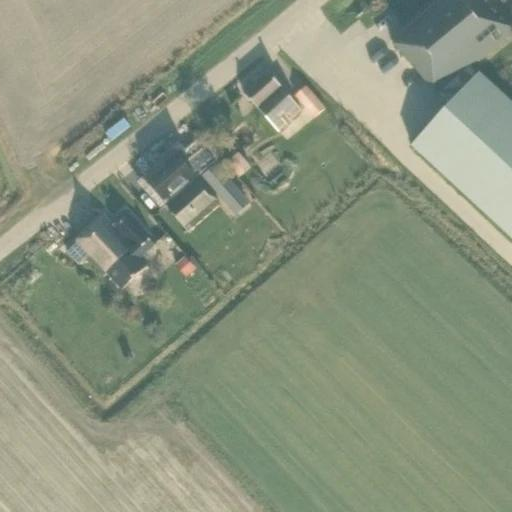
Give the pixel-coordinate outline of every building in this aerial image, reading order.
[(511,104),(479,75),(466,64),(511,25),(490,0),(446,0),(394,44),(435,93),(437,91),(450,105),(411,147),(511,239),(511,104)] [(366,25),(370,30),(375,26),(371,21),(366,25)] [(244,95),(255,107),(278,133),(302,112),(267,74),(244,95)] [(315,119),(325,109),(306,88),(295,97),(315,119)] [(175,159),(165,167),(167,169),(150,184),(164,201),(200,171),(189,158),(181,165),(175,159)] [(242,158),(230,169),(239,178),(251,168),(242,158)] [(212,187),(224,176),(216,166),(203,177),(212,187)] [(224,176),(212,187),(234,212),(246,201),(224,176)] [(166,206),(189,233),(220,207),(197,180),(166,206)] [(147,213),(153,208),(146,200),(140,205),(147,213)] [(87,259),(104,278),(108,275),(122,291),(148,267),(141,260),(155,247),(125,214),(113,226),(106,218),(67,254),(78,265),(87,259)] [(180,264),(189,275),(195,269),(186,259),(180,264)]
